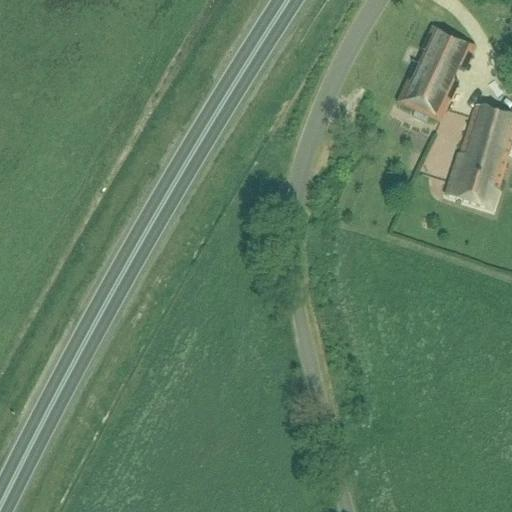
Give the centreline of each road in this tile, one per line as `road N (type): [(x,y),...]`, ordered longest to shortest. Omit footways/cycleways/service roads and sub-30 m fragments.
road 1 (trunk): [(0,506),(129,259),(288,0)]
road 2 (unclassified): [(345,511),(290,277),(291,213),(317,116),(380,0)]
